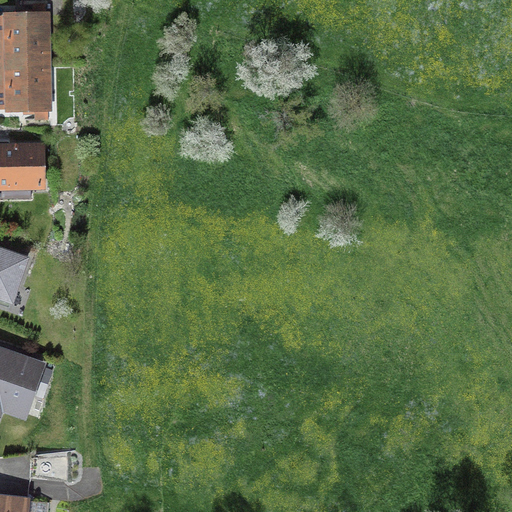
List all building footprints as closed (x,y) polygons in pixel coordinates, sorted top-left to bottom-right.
[(33,121),(47,121),(44,16),(36,17),(4,17),(4,37),(0,36),(0,91),(6,91),(6,111),(32,110),(33,116),(33,121)] [(0,188),(40,188),(39,147),(0,148),(0,188)] [(29,266),(0,255),(0,302),(13,307),(29,266)] [(45,370),(0,353),(0,416),(25,425),(45,370)] [(0,511),(24,511),(26,502),(0,499),(0,511)]
